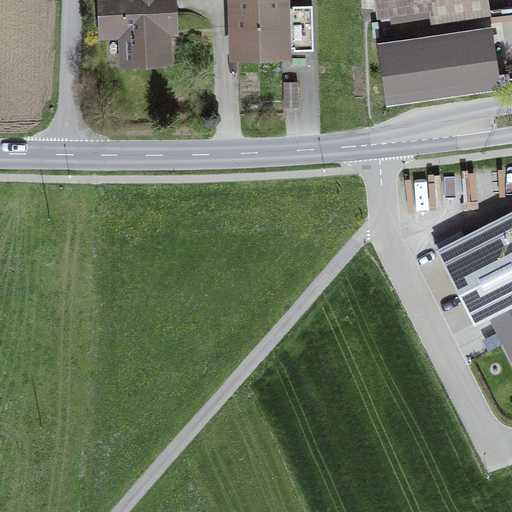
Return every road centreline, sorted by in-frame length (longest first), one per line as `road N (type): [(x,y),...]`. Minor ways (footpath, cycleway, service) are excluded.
road 1 (secondary): [(67,154),(322,150),(511,125)]
road 2 (residential): [(116,511),(382,213)]
road 3 (unclassified): [(72,0),(67,154)]
